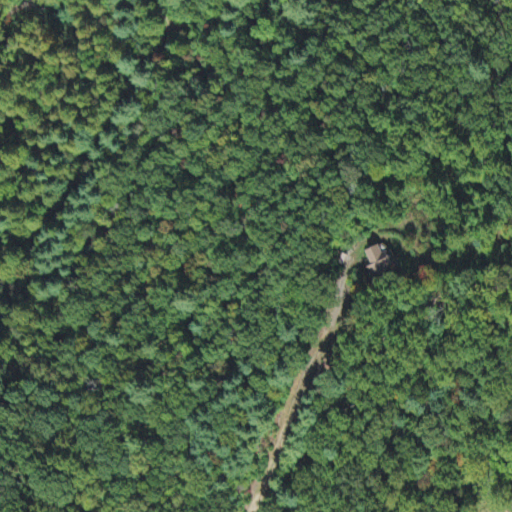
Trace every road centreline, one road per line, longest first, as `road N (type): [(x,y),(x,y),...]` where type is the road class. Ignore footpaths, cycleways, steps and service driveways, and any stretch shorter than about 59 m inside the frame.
road 1 (residential): [(508,281),(466,182),(476,36),(449,0),(263,25),(162,0),(0,3)]
road 2 (residential): [(278,511),(309,440),(508,281)]
